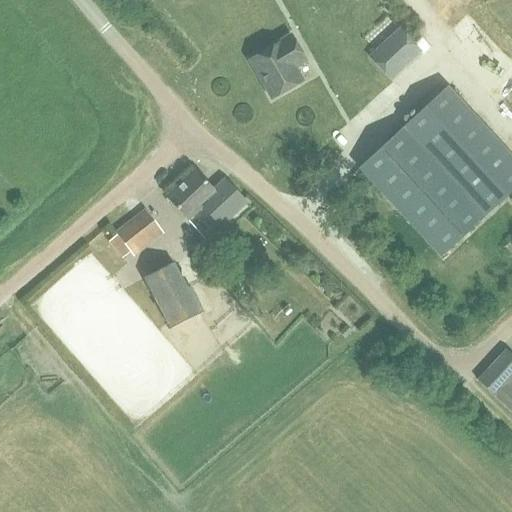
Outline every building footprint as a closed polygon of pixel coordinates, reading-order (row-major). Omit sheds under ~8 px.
[(400,29),(370,57),(390,79),(421,51),(400,29)] [(291,36),(250,60),(272,99),(302,82),(294,67),(306,61),(291,36)] [(511,157),(447,87),(359,169),(440,257),(511,190),(511,157)] [(183,183),(167,198),(187,219),(201,206),(220,226),(245,202),(234,190),(225,181),(221,185),(214,191),(206,183),(196,171),(183,183)] [(146,210),(118,233),(110,240),(124,257),(132,250),(160,227),(146,210)] [(173,262),(145,277),(170,326),(199,312),(173,262)] [(26,328),(3,349),(41,389),(63,368),(26,328)] [(346,328),(341,333),(345,338),(350,333),(346,328)] [(511,378),(511,355),(506,350),(478,381),(511,412),(511,392),(505,387),(511,378)] [(386,364),(384,365),(394,376),(397,374),(400,370),(397,367),(397,366),(393,362),(393,363),(390,359),(386,364)]
